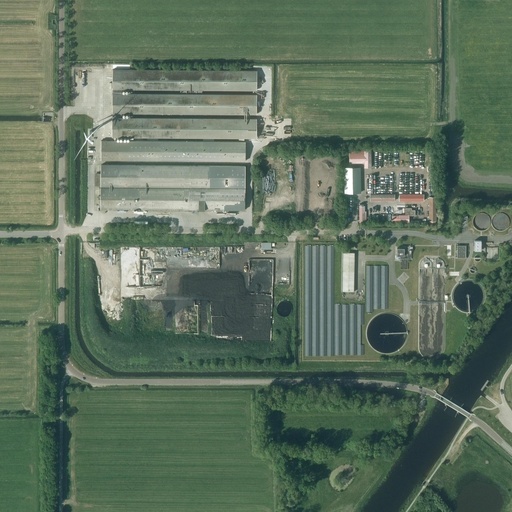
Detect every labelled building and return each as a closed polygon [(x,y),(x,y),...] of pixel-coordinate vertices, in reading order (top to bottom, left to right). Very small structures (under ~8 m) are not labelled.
[(112,136),(257,137),(257,118),(121,118),(121,113),(257,113),(257,94),(122,94),(122,89),(257,89),(257,70),(113,69),(113,89),(113,94),(113,113),(113,118),(112,118),(112,136)] [(101,159),(245,160),(246,140),(101,139),(101,159)] [(364,162),(364,167),(371,167),(371,149),(364,149),(364,151),(352,150),(352,153),(350,153),(350,162),(364,162)] [(96,184),(101,185),(101,207),(245,208),(245,165),(101,164),(101,172),(96,171),(96,184)] [(345,167),(345,193),(360,192),(360,167),(345,167)] [(414,215),(414,210),(410,210),(410,208),(404,208),(404,214),(398,214),(398,216),(391,216),(391,218),(390,218),(390,219),(391,219),(391,220),(398,220),(398,221),(407,221),(407,215),(414,215)] [(408,246),(402,246),(402,248),(397,248),(397,255),(400,255),(400,269),(408,269),(408,259),(411,259),(411,251),(412,251),(412,246),(411,246),(411,245),(409,245),(408,246)] [(456,245),(456,257),(466,257),(466,245),(465,245),(460,245),(456,245)] [(484,256),(484,260),(496,260),(496,256),(497,246),(485,246),(484,256)] [(342,291),(354,291),(355,252),(342,252),(342,291)] [(432,263),(431,262),(430,261),(429,260),(428,259),(427,259),(426,259),(425,259),(423,259),(422,260),(421,261),(420,262),(420,264),(420,269),(444,269),(444,275),(446,275),(446,273),(446,266),(444,266),(444,264),(444,262),(443,261),(442,261),(441,260),(440,259),(439,259),(438,259),(437,259),(436,259),(435,260),(434,260),(433,261),(432,262),(432,263)]
